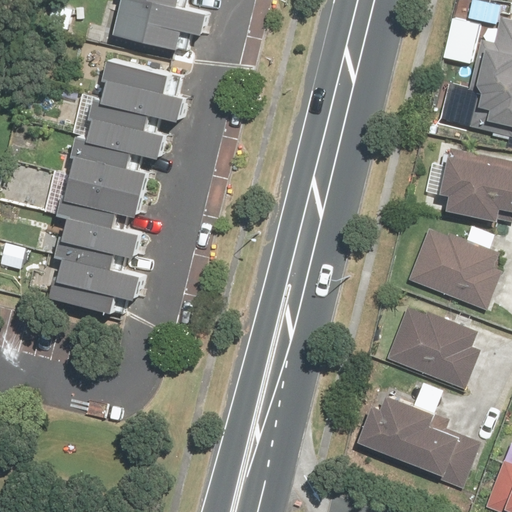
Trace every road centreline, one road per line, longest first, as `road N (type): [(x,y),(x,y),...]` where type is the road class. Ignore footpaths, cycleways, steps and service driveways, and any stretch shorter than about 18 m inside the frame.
road 1 (residential): [(0,359),(110,377),(139,350),(174,295),(241,0)]
road 2 (secondary): [(210,511),(260,326),(301,254)]
road 3 (secondary): [(301,254),(372,0)]
road 4 (secondary): [(301,254),(309,341),(263,511)]
